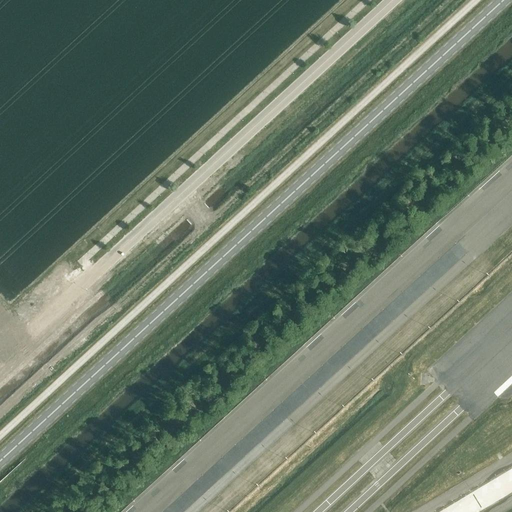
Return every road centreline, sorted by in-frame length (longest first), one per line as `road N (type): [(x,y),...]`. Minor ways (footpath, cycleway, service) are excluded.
road 1 (secondary): [(0,460),(502,0)]
road 2 (unclassified): [(63,308),(396,0)]
